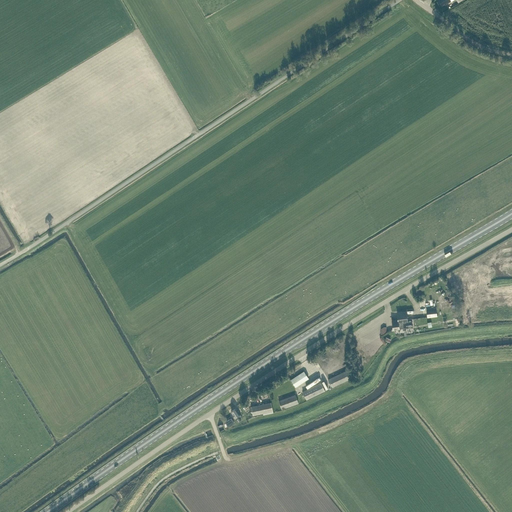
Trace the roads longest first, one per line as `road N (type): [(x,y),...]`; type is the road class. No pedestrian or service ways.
road 1 (primary): [(47,511),(241,378),(511,213)]
road 2 (unclassified): [(69,511),(293,359),(511,228)]
road 3 (unclassified): [(0,265),(399,0)]
road 4 (track): [(226,458),(341,423),(394,391)]
road 5 (track): [(131,337),(67,222)]
